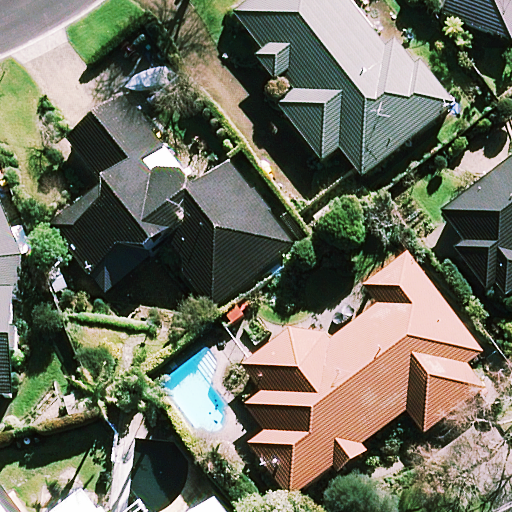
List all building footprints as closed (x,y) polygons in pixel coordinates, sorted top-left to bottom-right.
[(350,0),(277,0),(239,32),(279,82),(287,76),(297,90),(280,104),(326,160),(342,147),(365,175),(452,105),(394,32),(383,41),(350,0)] [(511,0),(451,0),(446,14),(511,39),(511,0)] [(178,81),(137,28),(109,50),(150,103),(178,81)] [(199,191),(126,97),(72,139),(107,185),(60,222),(109,286),(165,243),(214,306),(302,238),(241,158),(199,191)] [(511,292),(511,161),(444,210),(468,243),(460,249),(498,303),(511,292)] [(428,434),(490,384),(473,364),(488,352),(408,253),(367,286),(382,305),(327,349),(304,320),(245,367),(266,394),(249,407),(268,430),(252,444),(296,499),(335,468),(340,474),(368,451),(364,445),(408,409),(428,434)] [(17,282),(0,281),(0,395),(13,396),(17,282)] [(227,511),(206,481),(161,511),(16,511),(4,493),(0,495),(0,511),(227,511)]
